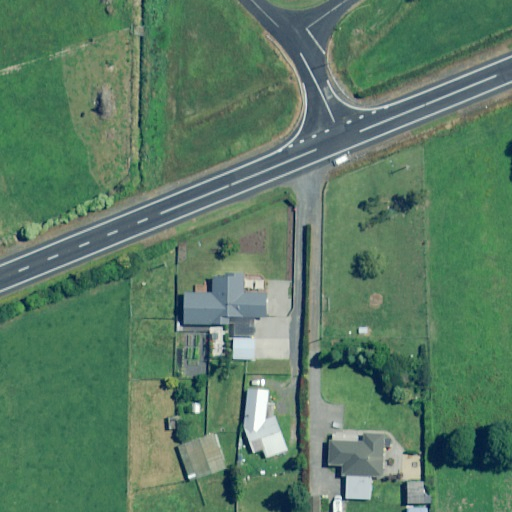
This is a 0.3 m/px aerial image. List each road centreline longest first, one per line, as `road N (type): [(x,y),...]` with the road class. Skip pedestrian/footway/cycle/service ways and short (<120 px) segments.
road 1 (primary): [(344,140),(0,281)]
road 2 (primary): [(511,71),(344,140)]
